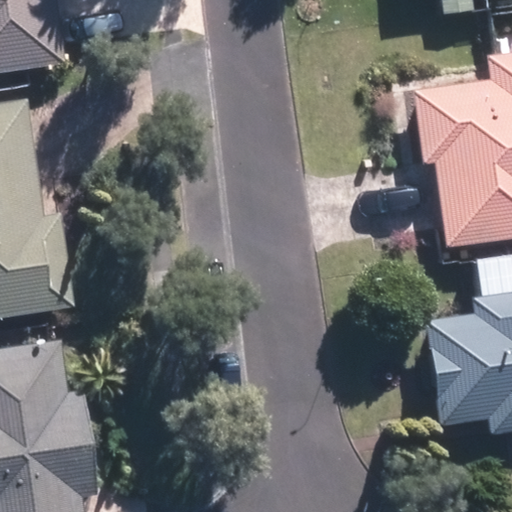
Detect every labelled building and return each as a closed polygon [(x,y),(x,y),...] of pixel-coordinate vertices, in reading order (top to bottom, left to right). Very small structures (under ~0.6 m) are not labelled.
[(0,0),(0,72),(55,65),(46,0),(0,0)] [(482,0),(429,0),(431,13),(483,6),(482,0)] [(404,168),(426,166),(434,245),(511,237),(511,51),(480,54),(482,73),(396,82),(404,168)] [(0,101),(0,317),(61,309),(48,212),(29,214),(14,100),(0,101)] [(475,432),(511,427),(511,286),(457,294),(460,318),(416,324),(429,422),(473,417),(475,432)] [(0,511),(70,511),(66,481),(90,478),(76,383),(59,386),(52,340),(0,347),(0,511)]
